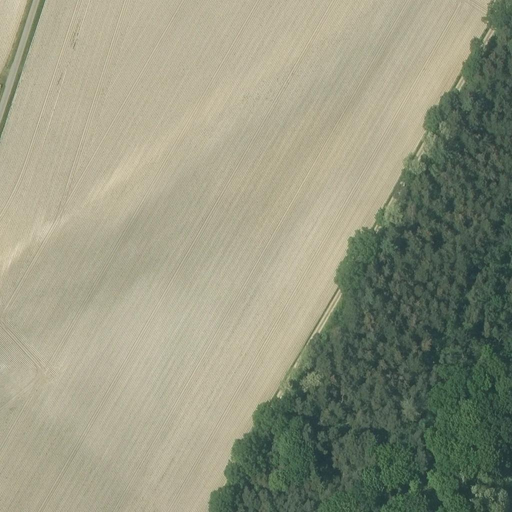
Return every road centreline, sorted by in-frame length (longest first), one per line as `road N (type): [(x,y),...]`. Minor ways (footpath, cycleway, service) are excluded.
road 1 (track): [(223,511),(511,1)]
road 2 (unclassified): [(0,128),(42,0)]
